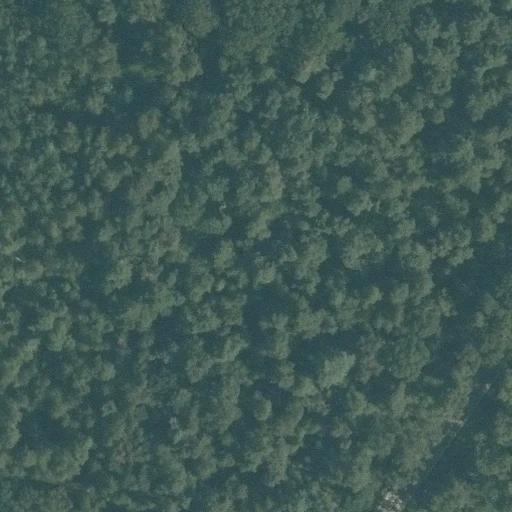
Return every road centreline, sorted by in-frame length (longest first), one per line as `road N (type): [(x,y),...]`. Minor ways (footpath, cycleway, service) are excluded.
road 1 (tertiary): [(386,511),(511,337)]
road 2 (track): [(0,479),(171,511)]
